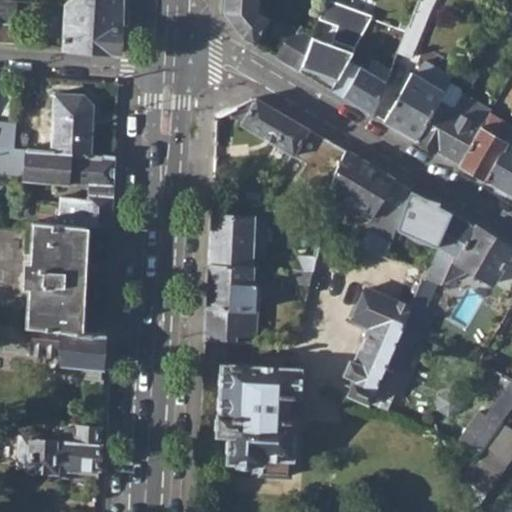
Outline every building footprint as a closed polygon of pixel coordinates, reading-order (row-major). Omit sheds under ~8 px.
[(0,0),(0,41),(15,43),(19,0),(15,0),(0,0)] [(122,0),(104,0),(105,2),(91,1),(90,0),(71,0),(68,3),(66,47),(120,51),(122,0)] [(247,39),(252,41),(267,13),(255,7),(255,0),(223,0),(223,10),(244,37),(247,39)] [(310,34),(310,35),(297,68),(326,79),(328,74),(337,77),(372,14),(335,0),(323,0),(317,16),(336,23),(329,41),(310,34)] [(411,56),(430,6),(432,0),(417,0),(398,49),(411,56)] [(276,56),(297,68),(310,35),(292,27),(276,56)] [(342,95),(373,113),(397,53),(381,46),(371,70),(359,64),(342,95)] [(415,137),(441,89),(450,75),(421,59),(413,73),(408,71),(382,118),(415,137)] [(331,88),(337,77),(328,74),(326,79),(297,68),(331,88)] [(54,147),(92,151),(94,103),(85,91),(56,89),(54,147)] [(415,137),(458,162),(477,128),(488,108),(459,93),(451,106),(444,103),(448,93),(441,89),(415,137)] [(308,127),(257,97),(242,123),(293,154),(308,127)] [(0,173),(25,175),(27,145),(15,144),(16,119),(0,117),(0,173)] [(293,154),(320,170),(314,185),(333,196),(342,156),(346,149),(308,127),(293,154)] [(458,162),(484,178),(503,143),(477,128),(458,162)] [(484,178),(511,194),(511,193),(511,145),(504,141),(503,143),(484,178)] [(25,175),(23,213),(59,220),(59,223),(86,225),(110,225),(114,153),(92,151),(54,147),(27,145),(25,175)] [(333,196),(372,218),(367,227),(393,242),(397,226),(407,186),(346,149),(342,156),(333,196)] [(136,173),(127,172),(126,194),(130,195),(135,195),(136,173)] [(408,233),(437,244),(451,212),(407,186),(397,226),(408,233)] [(0,323),(5,324),(81,329),(86,225),(59,223),(59,220),(23,213),(0,211),(0,323)] [(511,250),(511,247),(451,212),(437,244),(427,267),(411,305),(403,325),(421,334),(428,316),(423,312),(436,279),(441,280),(464,273),(468,266),(494,280),(511,250)] [(209,262),(251,267),(253,216),(212,213),(209,262)] [(302,257),(300,272),(313,273),(317,261),(318,255),(302,257)] [(205,339),(236,340),(237,334),(256,335),(259,268),(251,267),(209,262),(205,339)] [(414,263),(399,300),(411,305),(427,267),(414,263)] [(286,282),(311,284),(313,273),(300,272),(286,271),(286,282)] [(403,325),(411,305),(399,300),(366,286),(353,319),(369,326),(385,333),(397,337),(403,325)] [(73,374),(102,377),(104,331),(81,329),(5,324),(2,348),(57,353),(56,361),(74,363),(73,374)] [(350,394),(372,402),(375,392),(393,398),(421,334),(403,325),(397,337),(385,333),(379,347),(363,341),(346,381),(354,384),(350,394)] [(363,341),(379,347),(385,333),(369,326),(363,341)] [(260,475),(289,476),(290,460),(294,460),(295,419),(298,419),(300,368),(221,363),(219,433),(229,433),(229,462),(260,464),(260,475)] [(62,437),(98,439),(99,424),(79,422),(79,420),(62,419),(62,437)] [(462,480),(475,508),(511,454),(511,430),(502,423),(462,480)] [(57,474),(96,477),(98,439),(62,437),(20,434),(19,465),(31,466),(31,467),(54,468),(57,466),(57,474)]
